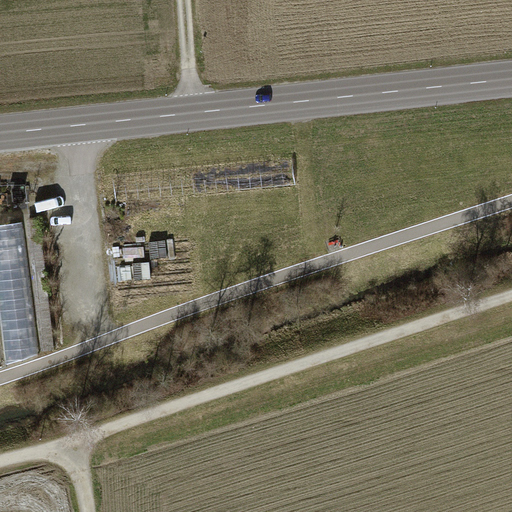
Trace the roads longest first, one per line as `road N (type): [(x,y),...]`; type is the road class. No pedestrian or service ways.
road 1 (track): [(0,381),(511,206)]
road 2 (track): [(511,302),(0,466)]
road 3 (secondary): [(0,133),(511,80)]
